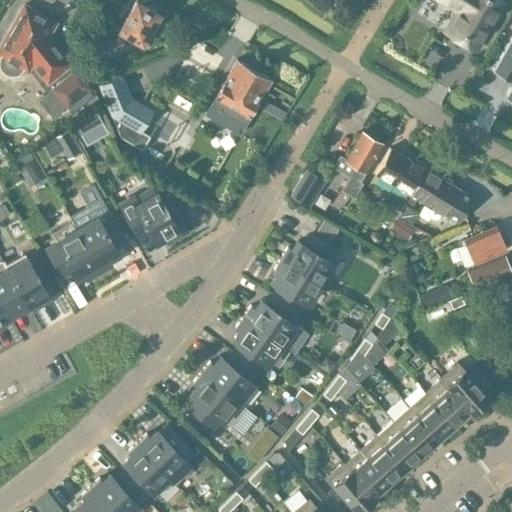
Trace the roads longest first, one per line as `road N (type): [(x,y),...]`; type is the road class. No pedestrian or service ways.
road 1 (residential): [(0,499),(63,455),(177,329)]
road 2 (residential): [(227,256),(343,64)]
road 3 (unclassified): [(511,161),(343,64)]
road 4 (residential): [(137,297),(0,374)]
road 5 (unclassified): [(343,64),(228,0)]
